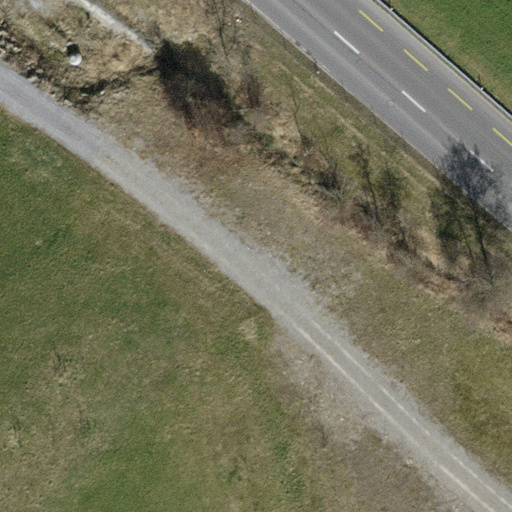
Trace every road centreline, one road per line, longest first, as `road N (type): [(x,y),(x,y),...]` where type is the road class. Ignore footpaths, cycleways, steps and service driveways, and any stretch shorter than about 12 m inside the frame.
road 1 (track): [(511,510),(99,147),(0,73)]
road 2 (tertiary): [(297,0),(511,185)]
road 3 (track): [(99,147),(98,69),(72,0)]
